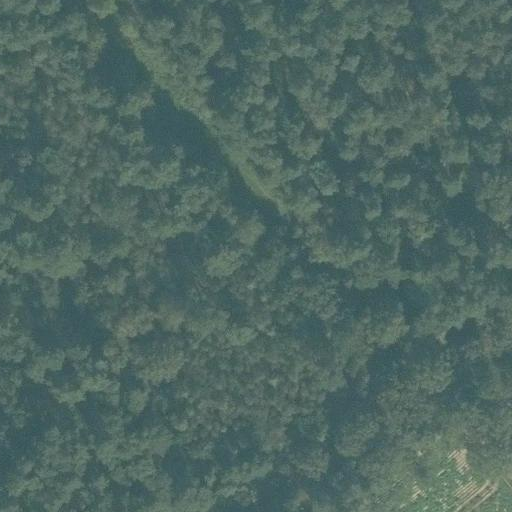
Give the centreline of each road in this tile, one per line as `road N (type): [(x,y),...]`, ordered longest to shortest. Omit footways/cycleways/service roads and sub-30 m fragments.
road 1 (track): [(103,23),(434,392)]
road 2 (track): [(434,392),(227,511)]
